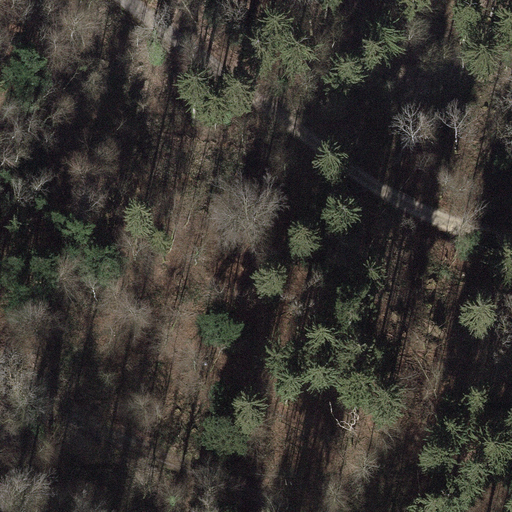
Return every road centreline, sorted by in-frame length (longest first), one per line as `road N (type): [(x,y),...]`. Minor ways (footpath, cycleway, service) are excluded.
road 1 (track): [(511,241),(437,220),(360,183),(131,0)]
road 2 (track): [(0,374),(295,511)]
